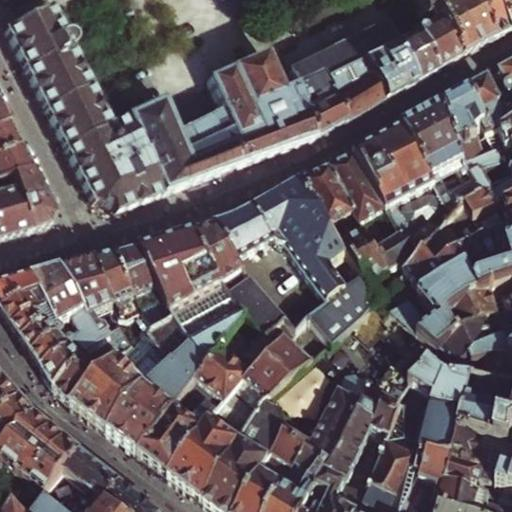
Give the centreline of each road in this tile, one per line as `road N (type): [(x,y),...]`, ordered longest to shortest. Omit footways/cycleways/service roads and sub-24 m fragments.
road 1 (residential): [(84,246),(253,186),(511,56)]
road 2 (residential): [(170,511),(40,408),(0,355)]
road 3 (residential): [(0,68),(84,246)]
